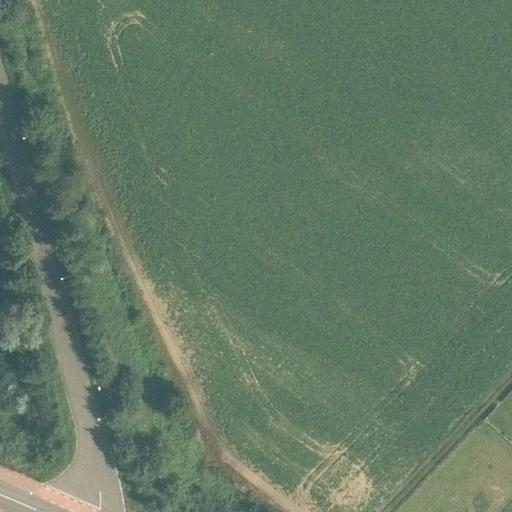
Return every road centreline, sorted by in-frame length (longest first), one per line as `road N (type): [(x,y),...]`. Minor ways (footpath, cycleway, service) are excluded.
road 1 (unclassified): [(95,511),(97,469),(86,419),(0,103)]
road 2 (track): [(376,511),(511,366)]
